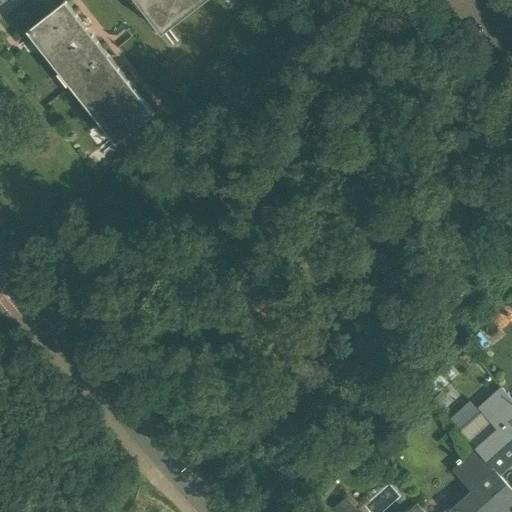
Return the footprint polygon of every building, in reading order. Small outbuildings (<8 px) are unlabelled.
[(203,0),(137,0),(162,32),(203,0)] [(108,55),(65,1),(27,31),(70,85),(108,55)] [(108,55),(70,85),(117,144),(154,114),(108,55)] [(484,403),(487,407),(460,430),(477,450),(498,474),(511,462),(511,398),(502,387),(484,403)] [(460,405),(454,417),(467,423),(472,412),(460,405)] [(511,489),(498,474),(477,450),(458,466),(477,487),(451,510),(451,511),(500,511),(501,511),(498,508),(511,495),(511,489)] [(425,511),(416,502),(407,510),(409,511),(425,511)]
